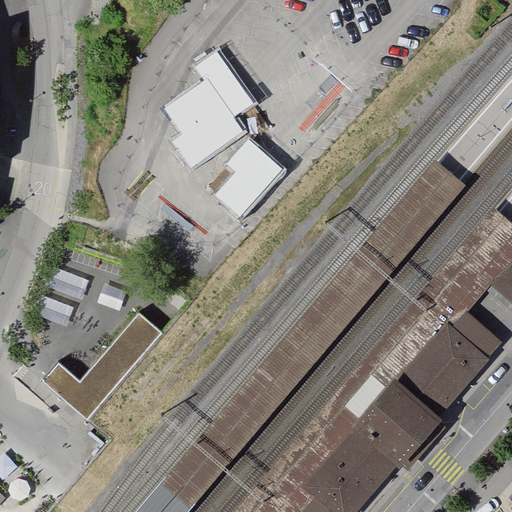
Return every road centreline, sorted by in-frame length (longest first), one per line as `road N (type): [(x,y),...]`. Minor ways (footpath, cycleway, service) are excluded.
road 1 (residential): [(0,324),(42,195),(51,55),(46,0)]
road 2 (tertiary): [(408,511),(511,394)]
